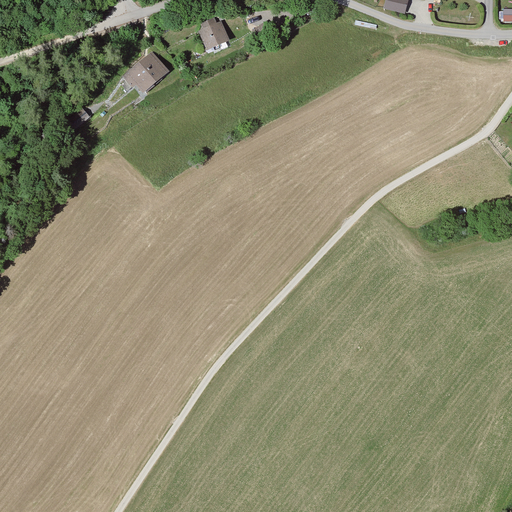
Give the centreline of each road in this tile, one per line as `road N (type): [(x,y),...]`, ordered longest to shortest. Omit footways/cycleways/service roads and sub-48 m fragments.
road 1 (track): [(511,98),(482,136),(365,206),(215,367),(118,511)]
road 2 (residential): [(511,34),(411,28),(335,0)]
road 3 (track): [(0,62),(122,20)]
